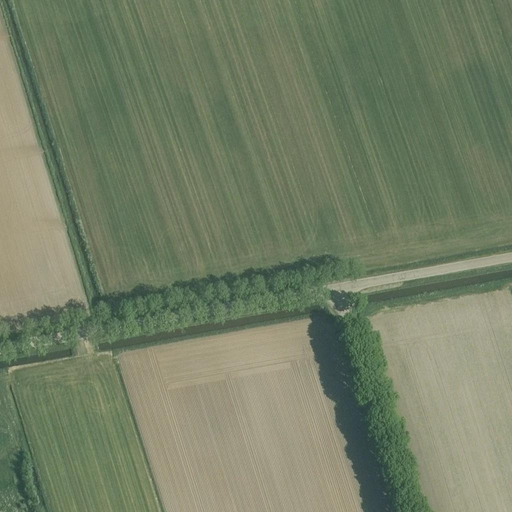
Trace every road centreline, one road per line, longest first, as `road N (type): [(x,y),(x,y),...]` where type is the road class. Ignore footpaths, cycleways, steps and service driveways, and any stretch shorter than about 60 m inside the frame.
road 1 (unclassified): [(0,347),(336,288)]
road 2 (unclassified): [(405,511),(336,288)]
road 3 (unclassified): [(336,288),(511,257)]
